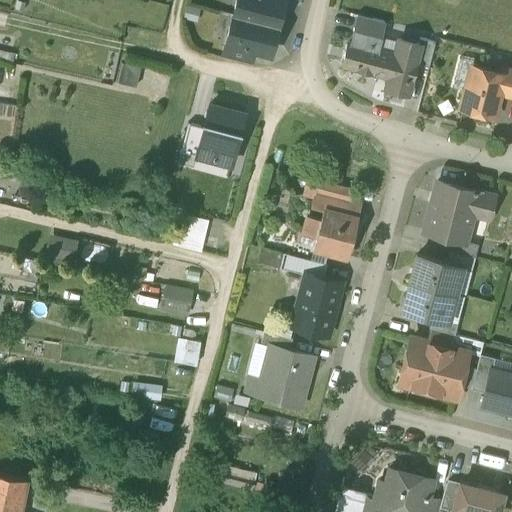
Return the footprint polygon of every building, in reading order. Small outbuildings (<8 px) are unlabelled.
[(235,0),(232,14),(277,26),(283,0),(235,0)] [(198,5),(185,1),(182,18),(194,21),(198,5)] [(277,26),(232,14),(225,42),(254,50),(270,54),(277,26)] [(357,15),(354,30),(355,30),(380,37),(384,22),(357,15)] [(380,37),(355,30),(352,43),(376,50),(380,37)] [(433,41),(420,38),(418,44),(420,45),(415,63),(428,67),(435,41),(433,41)] [(418,44),(398,39),(394,55),(376,50),(352,43),(348,43),(343,64),(389,76),(386,88),(407,93),(415,63),(420,45),(418,44)] [(254,50),(225,42),(222,56),(251,63),(254,50)] [(13,54),(0,51),(0,60),(11,63),(13,54)] [(467,87),(472,67),(474,61),(457,57),(451,83),(467,87)] [(139,69),(121,63),(116,83),(135,88),(139,69)] [(502,74),(472,67),(467,87),(463,107),(493,114),(499,93),(503,75),(502,74)] [(511,69),(503,67),(502,74),(503,75),(499,93),(511,96),(511,69)] [(244,113),(209,104),(204,127),(196,155),(231,164),(244,113)] [(193,167),(196,155),(204,127),(188,123),(177,163),(193,167)] [(26,167),(10,164),(8,176),(23,180),(26,167)] [(354,188),(308,176),(303,195),(314,198),(312,207),(323,210),(323,208),(358,217),(361,203),(351,200),(354,188)] [(494,194),(438,180),(425,230),(443,235),(465,240),(465,239),(472,212),(488,216),(494,194)] [(358,217),(323,208),(323,210),(320,220),(316,236),(313,248),(347,257),(358,217)] [(185,215),(182,245),(204,247),(207,218),(185,215)] [(320,220),(307,217),(303,233),(316,236),(320,220)] [(465,240),(443,235),(440,248),(450,250),(475,257),(479,242),(465,239),(465,240)] [(81,243),(55,237),(50,259),(76,264),(81,243)] [(475,257),(450,250),(447,261),(463,265),(463,266),(472,269),(475,257)] [(327,264),(283,253),(280,267),(306,273),(306,272),(323,276),(327,264)] [(447,261),(417,254),(410,281),(456,293),(463,266),(463,265),(447,261)] [(323,276),(306,272),(306,273),(292,325),(327,334),(341,281),(323,276)] [(456,293),(410,281),(403,308),(433,316),(449,320),(449,319),(456,293)] [(191,290),(166,285),(161,309),(185,315),(191,290)] [(449,320),(433,316),(429,328),(454,334),(458,321),(449,319),(449,320)] [(293,338),(264,330),(261,344),(270,346),(271,345),(290,350),(293,338)] [(455,335),(452,348),(479,355),(483,342),(455,335)] [(426,341),(411,337),(402,372),(409,384),(418,387),(427,382),(432,390),(455,396),(467,352),(451,348),(426,341)] [(198,341),(181,338),(178,362),(194,366),(198,341)] [(290,350),(271,345),(270,346),(262,380),(249,376),(245,392),(258,395),(297,405),(304,375),(308,376),(314,356),(290,350)] [(471,389),(485,393),(491,369),(494,358),(480,354),(471,389)] [(511,413),(511,374),(491,369),(485,393),(482,406),(511,413)] [(162,399),(161,384),(143,385),(144,400),(162,399)] [(229,404),(246,408),(249,397),(232,393),(229,404)] [(227,405),(225,413),(240,417),(243,409),(227,405)] [(271,417),(247,412),(245,420),(269,426),(271,417)] [(203,468),(200,477),(250,490),(254,475),(226,467),(224,473),(203,468)] [(413,473),(390,467),(386,482),(379,480),(374,499),(394,504),(393,508),(407,511),(420,511),(424,498),(428,499),(428,498),(433,478),(427,477),(425,469),(417,467),(413,473)] [(18,511),(25,479),(0,473),(0,511),(18,511)] [(459,487),(446,483),(441,501),(439,508),(454,511),(455,509),(453,508),(459,487)] [(497,511),(502,494),(460,483),(459,487),(453,508),(455,509),(466,511),(497,511)] [(360,511),(364,495),(338,488),(330,511),(360,511)] [(441,501),(428,498),(428,499),(424,498),(420,511),(437,511),(439,508),(441,501)]
